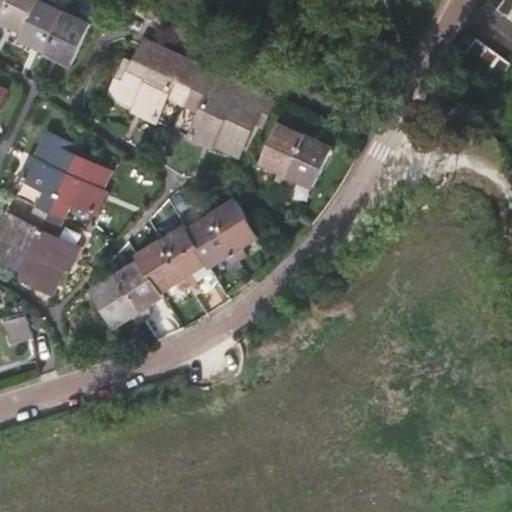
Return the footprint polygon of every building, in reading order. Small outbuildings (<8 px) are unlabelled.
[(0,0),(0,16),(1,17),(9,0),(0,0)] [(9,0),(1,17),(26,29),(40,0),(9,0)] [(47,50),(70,2),(65,0),(60,0),(58,6),(45,0),(40,0),(26,29),(25,30),(22,38),(47,50)] [(511,0),(503,0),(497,9),(511,19),(511,0)] [(77,6),(70,2),(47,50),(72,62),(92,22),(74,14),(77,6)] [(511,67),(511,62),(477,37),(461,60),(498,87),(511,67)] [(144,45),(135,64),(149,70),(161,45),(147,38),(144,45)] [(161,45),(149,70),(162,76),(173,51),(161,45)] [(162,76),(174,82),(186,57),(180,54),(173,51),(162,76)] [(179,84),(187,88),(199,63),(195,61),(186,57),(174,82),(179,84)] [(179,84),(174,82),(162,76),(149,70),(135,64),(128,60),(113,94),(138,107),(137,111),(158,120),(170,97),(186,104),(192,91),(187,88),(179,84)] [(210,68),(199,63),(187,88),(192,91),(201,95),(212,69),(210,68)] [(201,95),(213,101),(225,75),(212,69),(201,95)] [(225,106),(237,81),(225,75),(213,101),(225,106)] [(225,106),(239,113),(251,87),(237,81),(225,106)] [(251,87),(239,113),(245,116),(251,118),(263,93),(251,87)] [(239,113),(225,106),(213,101),(201,95),(192,91),(186,104),(202,112),(191,136),(212,147),(215,143),(241,155),(257,121),(251,118),(245,116),(239,113)] [(257,121),(264,125),(276,99),(263,93),(251,118),(257,121)] [(308,134),(283,122),(265,162),(281,170),(278,178),(286,182),(308,134)] [(46,191),(39,206),(53,212),(80,155),(83,149),(49,133),(37,160),(32,158),(22,180),(46,191)] [(308,134),(286,182),(294,186),(298,178),(315,185),(334,147),(308,134)] [(53,212),(65,218),(73,203),(98,215),(108,193),(104,191),(112,171),(80,155),(53,212)] [(238,200),(214,215),(228,236),(242,259),(249,254),(245,247),(261,237),(238,200)] [(53,212),(39,206),(31,224),(6,213),(0,225),(0,236),(0,237),(0,259),(25,271),(53,212)] [(57,237),(65,218),(53,212),(25,271),(23,276),(21,279),(54,294),(67,268),(72,270),(82,249),(57,237)] [(228,236),(214,215),(191,229),(211,262),(214,267),(230,257),(234,264),(242,259),(228,236)] [(191,229),(188,225),(165,240),(192,285),(200,280),(195,271),(211,262),(191,229)] [(192,285),(165,240),(140,255),(143,259),(158,282),(163,291),(180,281),(185,289),(192,285)] [(151,307),(166,296),(163,291),(158,282),(143,259),(119,274),(147,318),(155,313),(151,307)] [(147,318),(119,274),(95,289),(119,326),(135,316),(139,323),(147,318)] [(37,333),(30,312),(9,319),(17,341),(37,333)]
